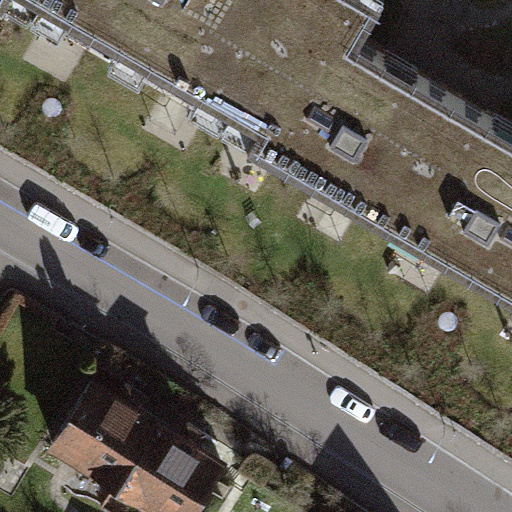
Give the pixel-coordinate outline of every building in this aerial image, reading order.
[(0,0),(0,7),(14,15),(22,0),(0,0)] [(222,129),(294,0),(22,0),(14,15),(222,129)] [(380,217),(451,90),(349,34),(368,0),(294,0),(222,129),(380,217)] [(511,289),(511,123),(451,90),(380,217),(511,289)] [(44,440),(109,480),(148,418),(84,378),(44,440)] [(148,418),(109,480),(159,511),(180,511),(214,459),(148,418)]
